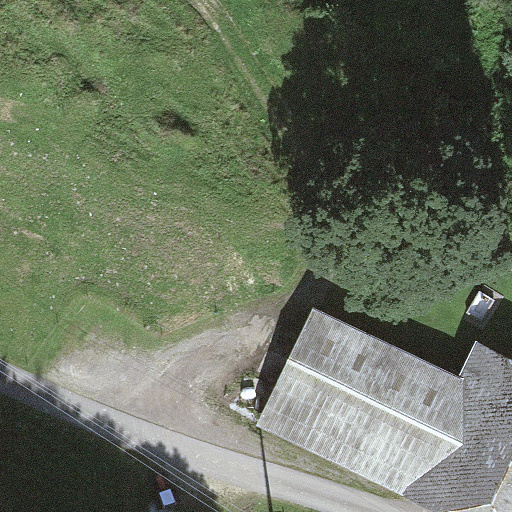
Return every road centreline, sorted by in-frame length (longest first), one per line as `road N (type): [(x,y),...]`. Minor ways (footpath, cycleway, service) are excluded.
road 1 (track): [(203,0),(301,149),(316,182),(325,250),(309,278),(91,415)]
road 2 (track): [(0,374),(91,415),(373,511)]
